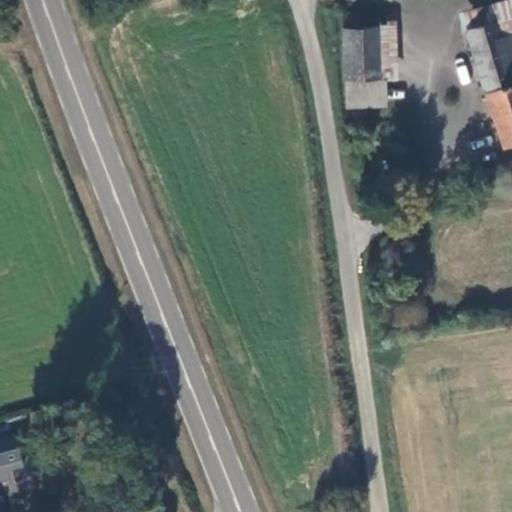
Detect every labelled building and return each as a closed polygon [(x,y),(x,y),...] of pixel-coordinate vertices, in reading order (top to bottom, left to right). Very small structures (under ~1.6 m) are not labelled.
[(511,30),(511,2),(511,0),(461,13),(465,28),(494,18),(498,34),(511,30)] [(494,18),(465,28),(502,146),(511,143),(511,0),(511,2),(511,30),(498,34),(494,18)] [(340,28),(359,27),(359,13),(340,13),(340,28)] [(376,21),(376,27),(378,80),(383,80),(396,79),(395,21),(376,21)] [(359,27),(340,28),(342,80),(344,80),(346,108),(352,108),(351,111),(351,115),(352,118),(355,120),(361,120),(364,118),(366,114),(366,111),(365,108),(385,107),(383,80),(378,80),(376,27),(359,27)] [(0,477),(20,472),(10,434),(0,436),(0,511),(10,511),(6,494),(0,495),(0,477)]
